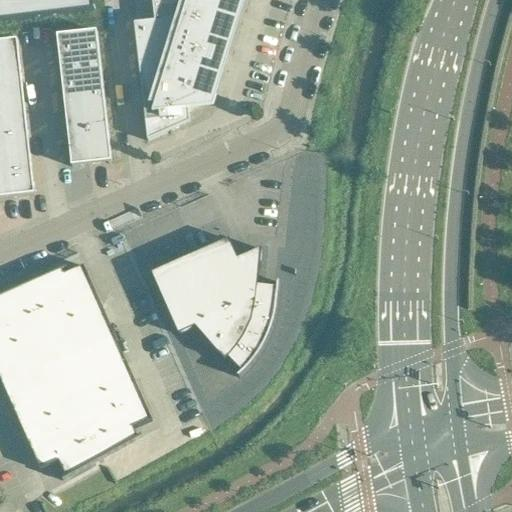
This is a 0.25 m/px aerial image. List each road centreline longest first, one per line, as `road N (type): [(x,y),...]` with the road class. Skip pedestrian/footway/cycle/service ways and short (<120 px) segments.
road 1 (unclassified): [(0,257),(276,133),(290,117),(325,0)]
road 2 (secondary): [(455,0),(410,184),(404,367),(413,433)]
road 3 (secondary): [(459,420),(449,279),(454,208),(468,105),(495,0)]
road 4 (tertiary): [(413,433),(360,449),(242,511)]
